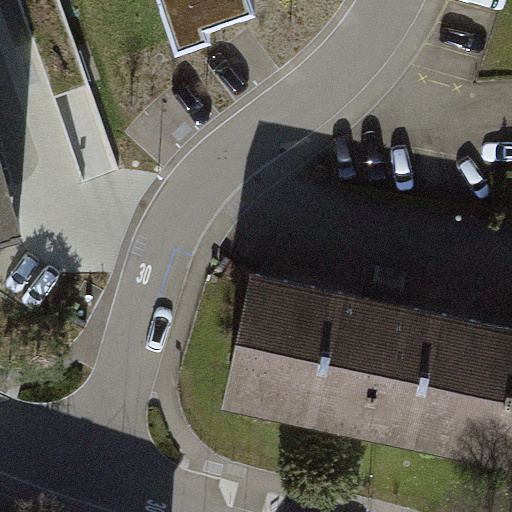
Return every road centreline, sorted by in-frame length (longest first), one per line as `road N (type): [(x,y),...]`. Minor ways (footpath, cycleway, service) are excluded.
road 1 (residential): [(204,182),(160,254),(97,478)]
road 2 (residential): [(204,182),(511,248)]
road 3 (residential): [(388,0),(311,98),(204,182)]
